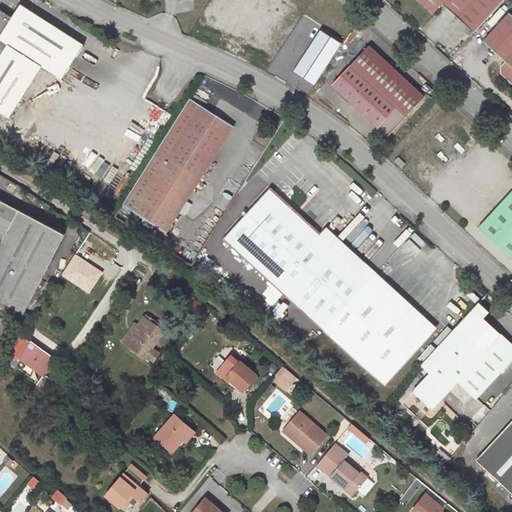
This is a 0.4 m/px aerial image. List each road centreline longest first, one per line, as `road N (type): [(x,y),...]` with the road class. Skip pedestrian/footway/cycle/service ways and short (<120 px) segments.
road 1 (unclassified): [(80,0),(270,88),(330,129),(511,291)]
road 2 (unclassified): [(0,168),(184,285)]
road 3 (unclassified): [(511,141),(360,0)]
